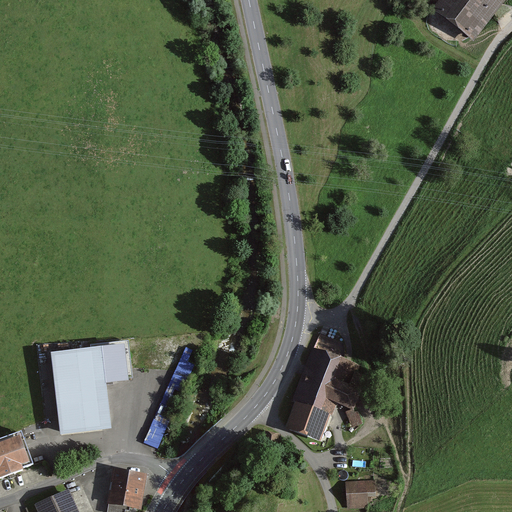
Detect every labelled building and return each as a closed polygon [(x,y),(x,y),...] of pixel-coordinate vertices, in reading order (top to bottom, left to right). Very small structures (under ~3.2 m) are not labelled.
[(509,0),(448,0),(436,16),(475,45),(509,0)] [(88,346),(49,351),(59,437),(98,433),(88,346)] [(351,362),(320,350),(289,431),(323,443),(336,410),(347,414),(355,394),(341,389),(351,362)] [(21,434),(0,442),(0,479),(33,467),(21,434)] [(141,511),(148,478),(116,472),(110,506),(140,511),(141,511)] [(376,484),(346,486),(347,511),(348,511),(367,511),(366,500),(377,500),(376,484)] [(78,511),(70,494),(38,507),(40,511),(78,511)]
